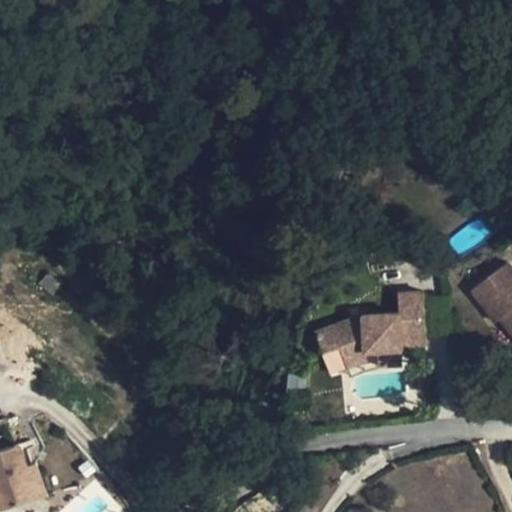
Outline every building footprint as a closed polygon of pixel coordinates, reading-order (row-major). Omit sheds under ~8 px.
[(511,268),(509,265),(474,293),(499,324),(503,321),(511,332),(511,268)] [(356,327),(310,345),(319,366),(335,358),(343,376),(361,368),(361,361),(397,357),(397,353),(421,351),(416,300),(389,302),(391,322),(356,327)] [(361,368),(343,376),(347,386),(372,375),(399,372),(397,357),(361,361),(361,368)] [(0,505),(1,510),(39,498),(28,464),(20,442),(0,449),(0,505)] [(28,464),(39,498),(48,494),(37,461),(28,464)]
